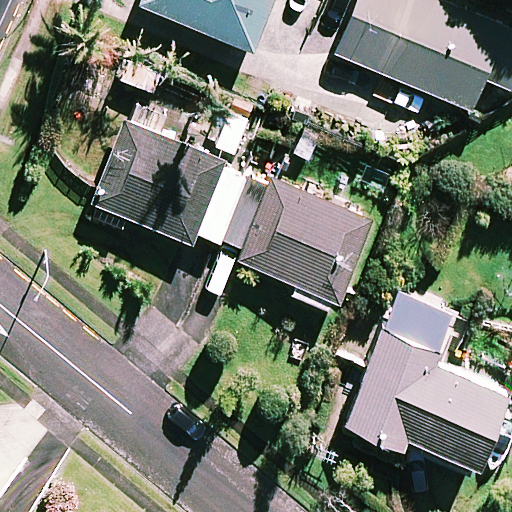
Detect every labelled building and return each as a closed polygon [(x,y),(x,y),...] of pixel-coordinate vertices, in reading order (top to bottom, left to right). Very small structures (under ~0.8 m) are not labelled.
[(261,0),(144,0),(245,41),(261,0)] [(511,58),(511,25),(448,0),(348,0),(330,48),(464,101),(476,70),(503,81),(511,58)] [(241,159),(120,114),(89,198),(209,242),(241,159)] [(362,213),(256,168),(227,236),(240,255),(290,276),(286,285),(324,301),(362,213)] [(431,338),(374,316),(337,415),(462,462),(494,379),(426,353),(431,338)]
